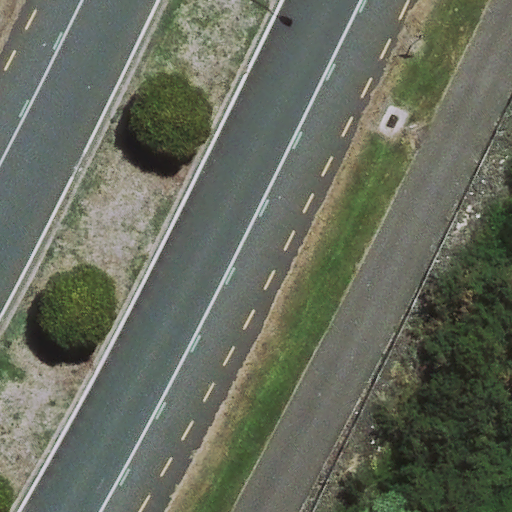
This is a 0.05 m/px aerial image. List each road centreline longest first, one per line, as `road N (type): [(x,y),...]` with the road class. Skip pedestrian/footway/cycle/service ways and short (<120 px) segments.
road 1 (secondary): [(326,0),(61,511)]
road 2 (secondary): [(0,240),(120,0)]
